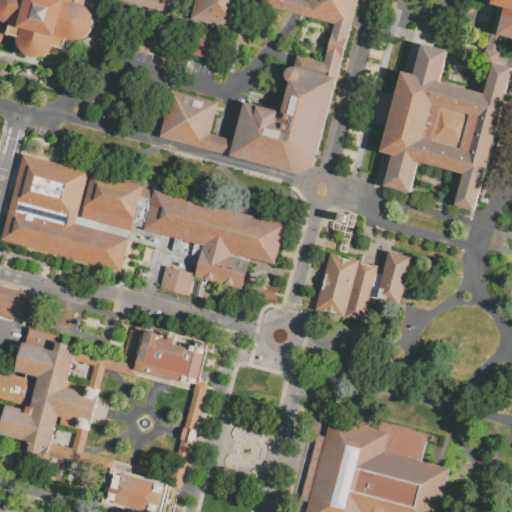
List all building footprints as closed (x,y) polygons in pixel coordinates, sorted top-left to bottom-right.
[(355,0),(350,18),(335,77),(312,164),(306,170),(302,172),(293,173),(229,155),(159,136),(172,90),(216,103),(209,133),(233,140),(244,101),(281,111),(289,81),(286,79),(284,75),(284,71),(287,67),(293,66),(296,54),(323,61),(334,20),(296,10),(259,0),(244,0),(237,28),(190,15),(194,0),(177,0),(174,12),(129,0),(77,0),(77,2),(85,4),(91,9),(94,17),(94,25),(91,32),(86,37),(79,40),(67,37),(65,48),(55,46),(49,54),(41,56),(33,56),(25,53),(20,45),(18,36),(8,33),(2,35),(1,39),(0,39),(0,0),(355,0)] [(511,0),(511,38),(504,36),(499,55),(484,51),(495,6),(489,4),(490,0),(511,0)] [(197,38),(223,45),(218,62),(192,55),(197,38)] [(398,71),(411,75),(419,43),(445,50),(437,80),(481,91),(489,62),(508,67),(479,180),(471,210),(451,205),(459,174),(415,163),(407,193),(382,186),(390,155),(377,152),(398,71)] [(25,158),(88,175),(74,228),(11,210),(25,158)] [(93,175),(144,189),(144,191),(155,194),(145,231),(133,227),(132,233),(81,220),(93,175)] [(145,233),(145,231),(155,194),(155,192),(287,227),(276,268),(251,261),(243,291),(196,279),(204,249),(145,233)] [(11,210),(74,228),(130,242),(122,273),(3,241),(11,210)] [(345,225),(349,212),(355,214),(345,252),(338,250),(343,232),(331,228),(333,222),(345,225)] [(375,273),(381,274),(388,250),(411,256),(398,303),(365,294),(358,320),(314,309),(329,253),(377,265),(375,273)] [(165,270),(193,277),(188,295),(160,288),(165,270)] [(0,285),(0,315),(25,322),(32,294),(0,285)] [(20,453),(47,460),(58,422),(88,430),(93,412),(99,388),(94,387),(70,381),(76,356),(68,354),(71,345),(58,342),(59,336),(29,328),(17,372),(26,374),(25,378),(0,371),(0,398),(28,406),(26,411),(7,405),(0,429),(0,433),(24,440),(20,453)] [(195,388),(205,349),(130,330),(120,369),(165,381),(195,388)] [(325,441),(327,440),(332,420),(379,432),(381,424),(429,437),(422,463),(450,471),(438,511),(307,511),(309,504),(301,502),(309,470),(317,438),(325,441)] [(101,504),(131,511),(160,511),(168,484),(130,474),(111,469),(101,504)]
